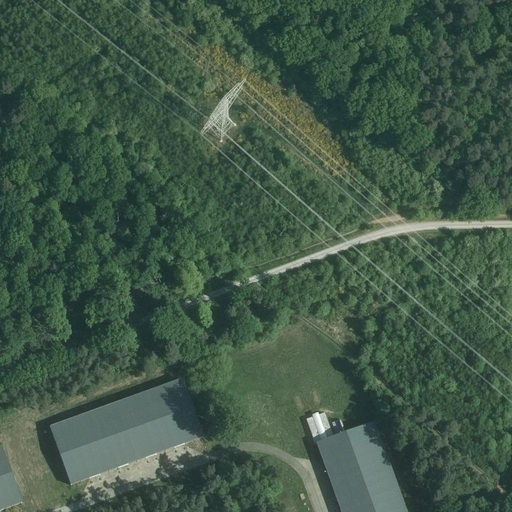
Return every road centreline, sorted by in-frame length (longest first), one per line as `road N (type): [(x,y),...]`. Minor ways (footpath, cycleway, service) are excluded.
road 1 (unknown): [(0,360),(383,218),(439,209),(511,215)]
road 2 (track): [(511,224),(410,226),(365,238),(0,373)]
